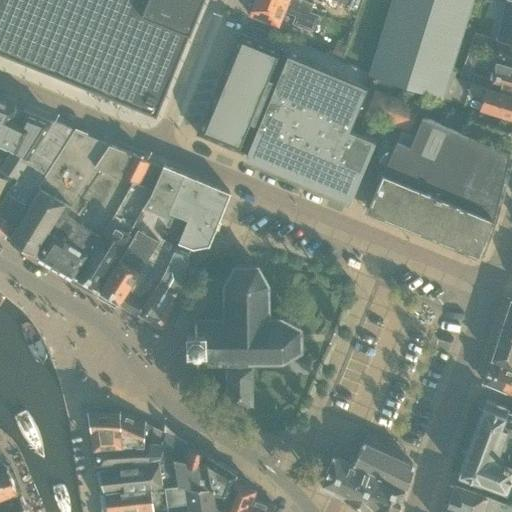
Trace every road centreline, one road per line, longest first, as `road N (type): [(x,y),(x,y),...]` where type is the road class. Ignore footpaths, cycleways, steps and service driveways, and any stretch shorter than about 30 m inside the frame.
road 1 (residential): [(310,511),(281,478),(157,399),(92,319),(0,262)]
road 2 (residential): [(493,283),(157,141)]
road 3 (tertiary): [(413,511),(493,283)]
road 4 (residential): [(157,141),(0,81)]
road 5 (residential): [(157,141),(213,0)]
